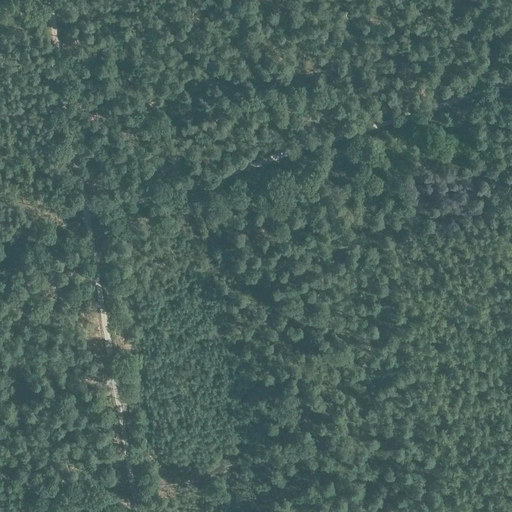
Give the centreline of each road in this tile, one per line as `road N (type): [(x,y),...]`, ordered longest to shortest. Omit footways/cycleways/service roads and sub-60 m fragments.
road 1 (track): [(136,511),(86,215)]
road 2 (track): [(511,82),(298,150)]
road 3 (track): [(298,150),(86,215)]
road 4 (track): [(48,0),(86,215)]
